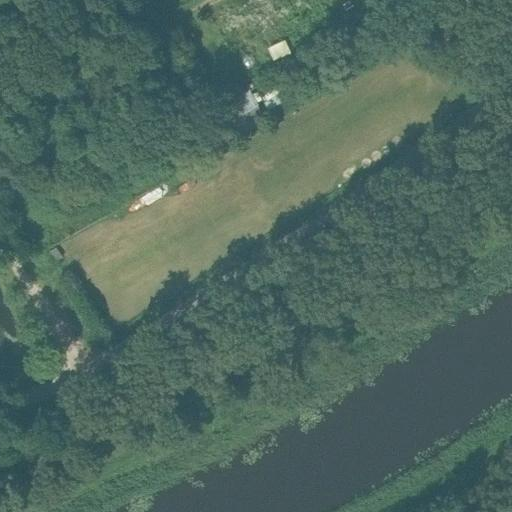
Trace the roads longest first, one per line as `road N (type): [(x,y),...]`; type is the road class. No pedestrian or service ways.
road 1 (unclassified): [(23,394),(80,371),(317,222),(511,80)]
road 2 (track): [(80,371),(0,232)]
